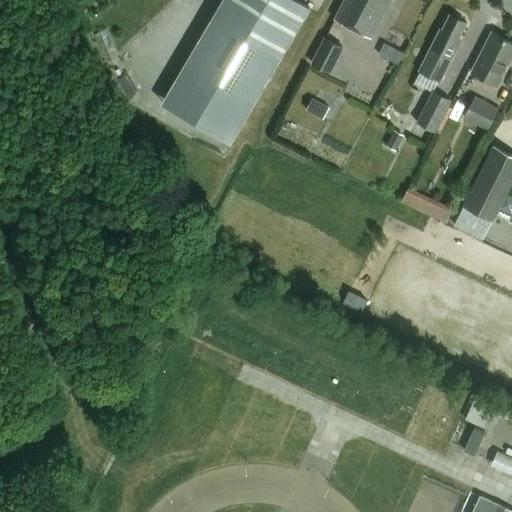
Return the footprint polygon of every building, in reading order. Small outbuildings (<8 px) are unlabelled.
[(310,8),(295,0),(224,0),(212,21),(175,84),(242,124),(267,81),(310,8)] [(371,39),(390,0),(345,0),(335,20),(371,39)] [(456,44),(466,24),(462,22),(462,19),(457,16),(454,17),(450,15),(443,30),(441,30),(419,72),(440,83),(451,60),(459,45),(456,44)] [(511,58),(511,43),(492,33),(471,74),(497,87),(511,58)] [(331,76),(345,49),(324,39),(311,65),(331,76)] [(403,54),(384,44),(378,55),(397,65),(403,54)] [(435,132),(451,101),(433,92),(417,123),(435,132)] [(475,97),(464,118),(488,131),(499,110),(475,97)] [(322,120),(329,108),(312,99),(305,111),(322,120)] [(396,152),(403,136),(394,131),(386,147),(396,152)] [(511,184),(511,157),(494,148),(453,229),(482,243),(511,184)] [(445,224),(452,210),(408,188),(401,203),(445,224)] [(453,398),(456,390),(440,383),(436,391),(453,398)] [(414,413),(424,392),(416,388),(406,410),(414,413)] [(487,430),(496,409),(474,399),(465,420),(487,430)] [(474,456),(485,433),(474,428),(464,452),(474,456)] [(492,463),(511,471),(511,455),(497,450),(492,463)] [(511,511),(511,510),(481,496),(473,511),(511,511)]
